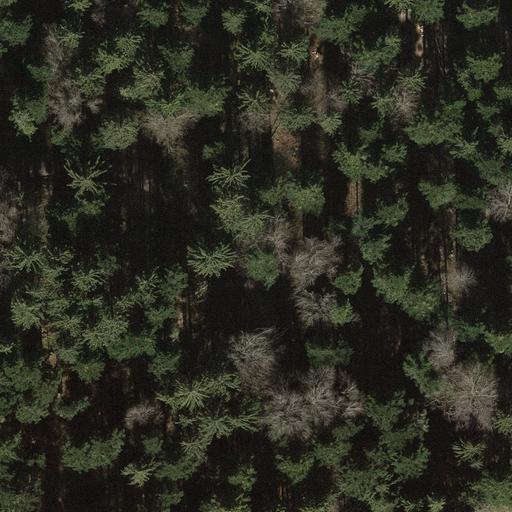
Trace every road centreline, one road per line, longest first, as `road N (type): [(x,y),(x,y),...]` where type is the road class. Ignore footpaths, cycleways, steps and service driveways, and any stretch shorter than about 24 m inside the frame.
road 1 (track): [(0,170),(97,166),(199,204),(255,273),(266,322),(263,463),(244,511)]
road 2 (track): [(402,0),(419,62),(495,221),(489,409),(506,511)]
